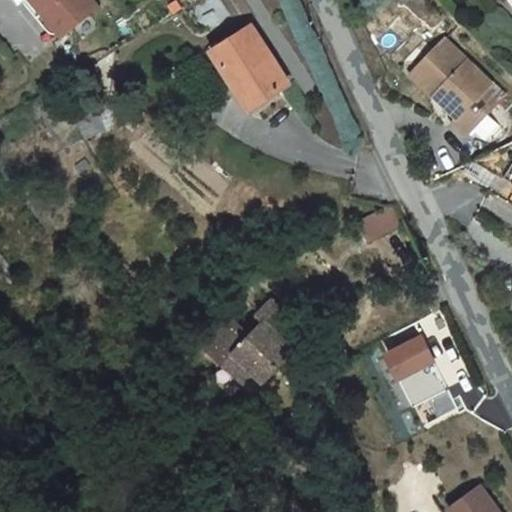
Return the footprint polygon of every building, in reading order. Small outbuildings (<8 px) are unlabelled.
[(92,0),(33,0),(63,34),(97,5),(92,0)] [(288,88),(246,22),(208,45),(233,85),(241,81),(257,107),(288,88)] [(436,37),(408,65),(430,88),(425,93),(447,114),(443,118),(457,131),(493,94),(436,37)] [(403,71),(425,93),(430,88),(408,65),(403,71)] [(511,177),(503,193),(511,197),(511,177)] [(408,221),(397,201),(362,220),(374,242),(408,221)] [(194,352),(217,371),(227,357),(247,374),(258,382),(284,351),(264,334),(278,318),(255,301),(242,318),(250,324),(237,340),(217,323),(194,352)] [(418,324),(381,343),(418,419),(456,401),(418,324)] [(236,387),(247,374),(227,357),(217,371),(236,387)] [(488,511),(473,492),(446,511),(488,511)]
